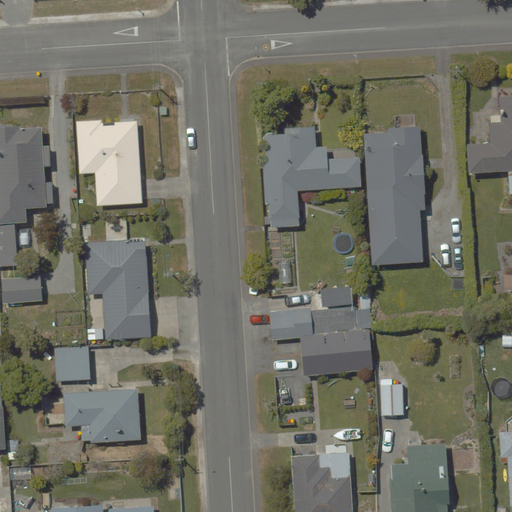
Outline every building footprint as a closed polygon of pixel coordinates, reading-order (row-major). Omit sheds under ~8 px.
[(491,140),(467,141),(468,171),(507,171),(507,190),(511,189),(511,107),(506,108),(506,121),(491,121),(491,140)] [(314,113),(263,116),(270,224),(301,222),(299,188),(360,185),(358,149),(316,151),(314,113)] [(143,201),(138,115),(76,118),(79,174),(96,173),(97,203),(143,201)] [(392,129),(365,130),(370,262),(420,260),(418,201),(422,201),(419,122),(392,123),(392,129)] [(42,124),(0,124),(0,266),(18,266),(17,219),(27,219),(27,203),(54,203),(53,180),(43,180),(43,164),(52,163),(51,142),(42,142),(42,124)] [(146,238),(84,241),(86,292),(101,291),(103,325),(87,326),(88,341),(177,337),(175,301),(148,302),(146,238)] [(298,262),(277,262),(278,284),(299,283),(298,262)] [(40,275),(1,277),(3,301),(42,299),(40,275)] [(339,293),(315,294),(316,308),(265,311),(266,339),(298,338),(300,375),(370,371),(368,323),(352,324),(351,306),(340,307),(339,293)] [(83,314),(54,315),(55,327),(42,328),(43,343),(84,341),(83,314)] [(89,344),(54,344),(55,381),(90,380),(89,344)] [(382,377),(382,413),(405,413),(404,377),(382,377)] [(113,393),(66,393),(66,422),(79,422),(79,436),(142,436),(142,381),(113,381),(113,393)] [(511,425),(498,426),(500,459),(508,459),(510,499),(511,499),(511,425)] [(407,461),(392,461),(393,511),(439,511),(439,500),(448,500),(446,439),(406,440),(407,461)] [(351,511),(348,450),(290,453),(292,511),(351,511)] [(154,511),(154,499),(53,503),(52,511),(154,511)]
